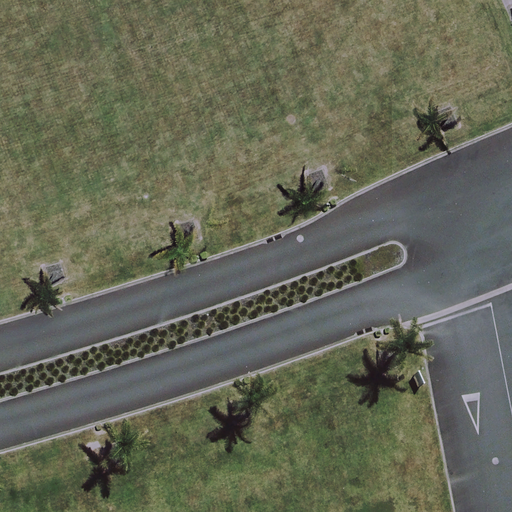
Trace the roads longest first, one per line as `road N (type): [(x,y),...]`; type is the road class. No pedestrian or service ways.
road 1 (unclassified): [(0,385),(267,305),(471,225)]
road 2 (unclassified): [(511,409),(471,225)]
